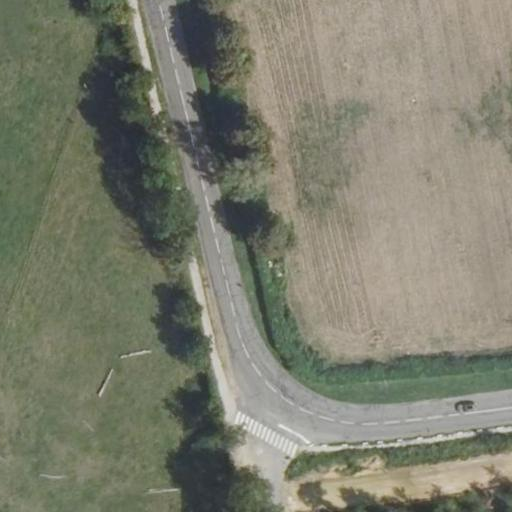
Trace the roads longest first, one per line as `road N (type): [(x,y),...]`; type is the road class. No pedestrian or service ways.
road 1 (tertiary): [(158,0),(242,343),(287,401)]
road 2 (tertiary): [(287,401),(356,424),(511,408)]
